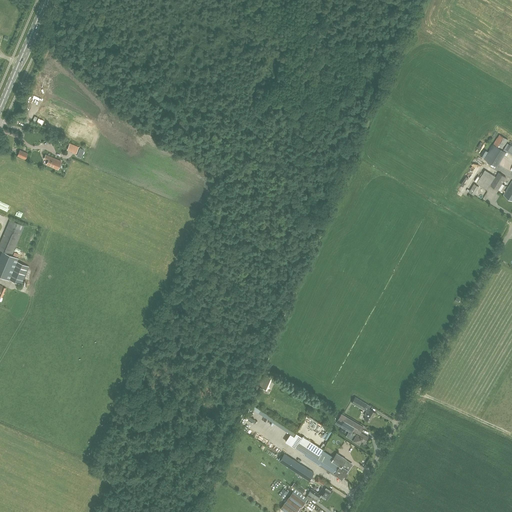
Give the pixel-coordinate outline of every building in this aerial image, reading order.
[(494,144),(485,159),(497,166),(506,152),(502,149),(508,139),(500,134),(494,144)] [(70,143),(68,148),(77,151),(79,147),(70,143)] [(80,148),(77,156),(81,158),(85,150),(80,148)] [(28,153),(20,150),(17,156),(25,159),(28,153)] [(47,164),(58,169),(61,161),(46,155),(44,159),(48,160),(47,164)] [(483,172),(476,183),(487,190),(493,179),(483,172)] [(498,190),(506,177),(499,172),(491,186),(498,190)] [(475,184),(469,192),(474,195),(479,186),(475,184)] [(24,225),(10,219),(0,243),(0,249),(7,253),(12,255),(24,225)] [(7,253),(0,268),(0,275),(9,279),(16,261),(18,258),(12,255),(7,253)] [(9,279),(21,284),(28,266),(16,261),(9,279)] [(363,409),(367,404),(355,397),(352,402),(363,409)] [(365,418),(369,421),(375,412),(368,408),(364,415),(366,416),(365,418)] [(348,437),(353,440),(359,444),(361,441),(363,440),(363,442),(365,443),(368,437),(360,432),(363,427),(346,417),(342,414),(338,420),(353,429),(348,437),(348,436),(348,437)] [(280,422),(279,425),(294,434),(296,432),(280,422)] [(301,438),(295,448),(304,454),(303,455),(337,477),(337,476),(343,480),(345,476),(346,477),(348,474),(347,474),(349,470),(346,468),(349,464),(345,461),(346,459),(336,453),(334,457),(302,436),(301,438)] [(279,459),(278,460),(308,480),(313,472),(283,453),(282,455),(279,459)] [(320,495),(327,499),(332,491),(324,485),(326,482),(318,477),(315,480),(322,485),(321,486),(323,487),(319,494),(320,495)] [(295,489),(301,493),(304,490),(298,485),(295,489)] [(283,488),(278,495),(283,498),(288,492),(283,488)] [(280,508),(285,511),(297,511),(308,499),(295,489),(280,508)] [(316,500),(320,495),(319,494),(311,489),(308,495),(316,500)]
